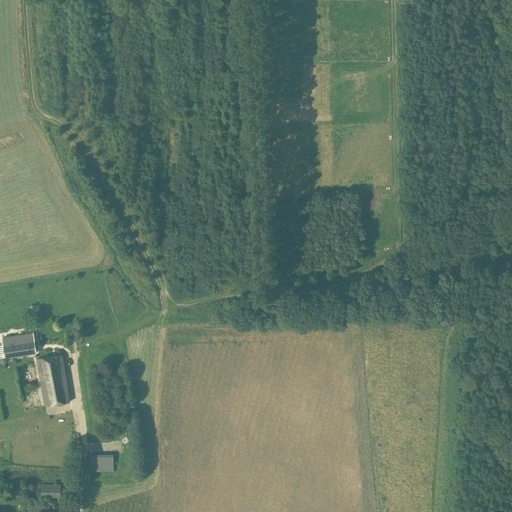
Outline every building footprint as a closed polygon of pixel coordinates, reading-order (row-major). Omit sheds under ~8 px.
[(35,353),(32,333),(12,336),(16,369),(35,366),(33,353),(35,353)] [(69,402),(63,355),(37,359),(44,405),(69,402)] [(87,471),(113,471),(114,454),(88,454),(87,471)] [(41,484),(41,494),(60,495),(60,485),(41,484)] [(34,511),(35,508),(42,508),(42,504),(29,503),(29,511),(34,511)]
